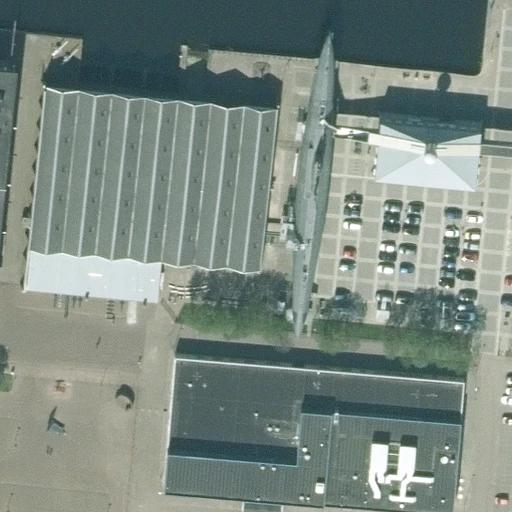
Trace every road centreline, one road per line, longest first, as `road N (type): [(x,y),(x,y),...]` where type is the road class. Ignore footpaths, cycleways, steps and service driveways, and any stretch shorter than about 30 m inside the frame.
road 1 (unclassified): [(155,367),(157,342),(171,332),(494,366)]
road 2 (unclassified): [(0,294),(27,59)]
road 3 (unclassified): [(0,354),(155,367)]
road 4 (unclassified): [(479,511),(494,366)]
road 5 (unclassified): [(145,511),(155,367)]
